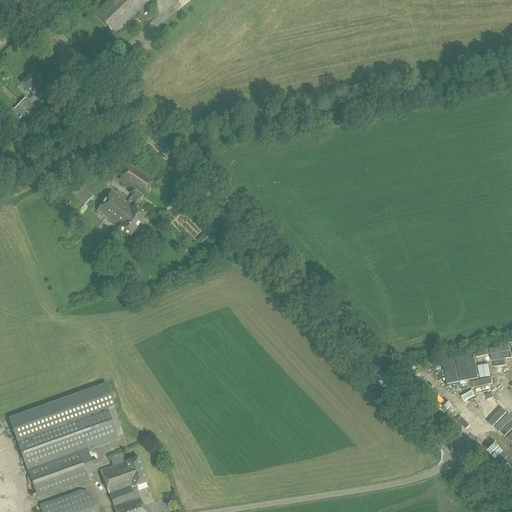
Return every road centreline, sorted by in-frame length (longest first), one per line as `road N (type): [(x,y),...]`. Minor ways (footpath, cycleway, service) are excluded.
road 1 (tertiary): [(511,511),(26,0)]
road 2 (track): [(511,73),(166,148)]
road 3 (unknown): [(216,511),(393,486),(460,458)]
